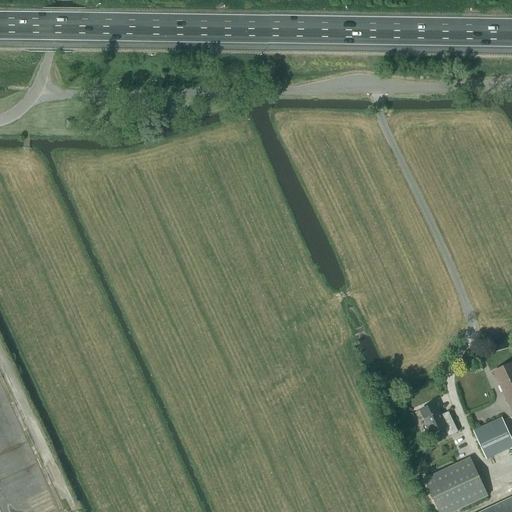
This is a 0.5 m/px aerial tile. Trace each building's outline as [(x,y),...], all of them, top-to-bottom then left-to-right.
[(74,129),(74,121),(65,120),(65,129),(74,129)] [(511,363),(493,372),(511,412),(511,363)] [(441,416),(436,404),(420,411),(431,435),(445,428),(449,437),(458,432),(449,412),(441,416)] [(486,459),(511,446),(511,441),(501,419),(473,432),(486,459)] [(438,511),(453,511),(460,509),(487,497),(470,458),(424,480),(438,511)]
